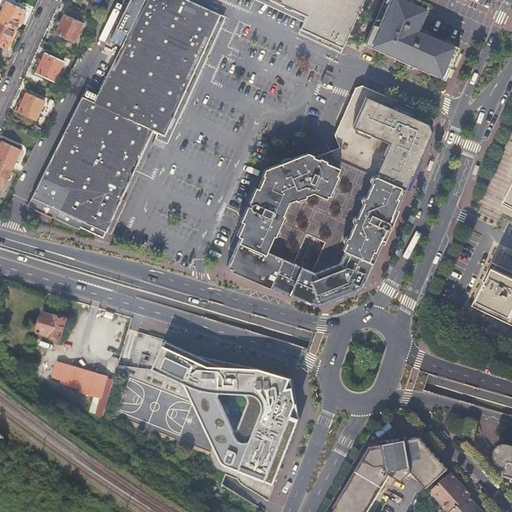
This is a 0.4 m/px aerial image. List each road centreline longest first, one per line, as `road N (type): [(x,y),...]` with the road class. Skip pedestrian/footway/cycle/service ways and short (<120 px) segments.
road 1 (primary): [(511,402),(11,240)]
road 2 (primary): [(101,281),(511,411)]
road 3 (primary): [(348,323),(310,321),(11,240)]
road 4 (tertiary): [(399,339),(472,147),(510,73)]
road 5 (primary): [(109,298),(284,350),(328,374)]
road 6 (tertiary): [(460,115),(395,279),(364,316)]
road 7 (residential): [(416,397),(438,435),(511,511)]
road 8 (secondary): [(331,388),(289,511)]
road 9 (tertiary): [(508,0),(460,115)]
road 10 (secondary): [(309,511),(366,406)]
road 11 (primary): [(511,388),(400,346)]
